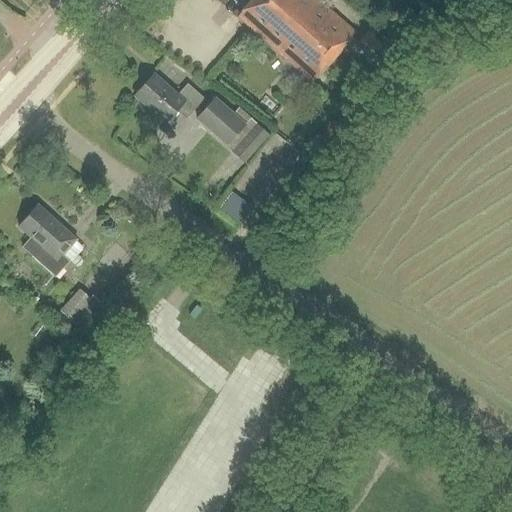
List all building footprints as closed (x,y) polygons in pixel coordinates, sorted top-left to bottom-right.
[(314,84),(358,34),(319,0),(255,0),(240,18),(314,84)] [(178,111),(188,119),(206,100),(189,85),(179,97),(155,76),(137,96),(168,122),(178,111)] [(196,120),(227,146),(246,124),(215,97),(196,120)] [(331,118),(316,136),(328,147),(344,128),(331,118)] [(259,133),(253,128),(233,152),(246,163),(270,135),(263,129),(259,133)] [(65,256),(79,240),(40,206),(21,228),(33,238),(24,248),(57,278),(71,262),(65,256)] [(79,289),(63,308),(60,311),(82,330),(91,319),(104,304),(93,295),(89,299),(79,289)]
